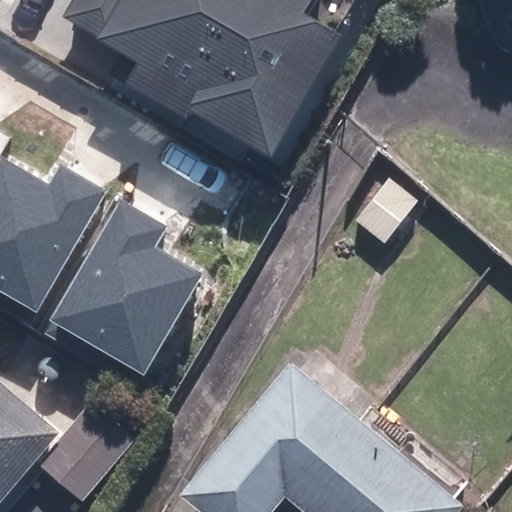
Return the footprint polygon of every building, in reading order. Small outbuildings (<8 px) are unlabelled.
[(189,108),(270,155),(339,37),(301,14),(308,0),(69,0),(60,18),(121,53),(109,73),(184,117),(189,108)] [(0,159),(0,309),(30,326),(107,192),(60,164),(47,186),(0,159)] [(380,174),(343,219),(383,252),(420,208),(380,174)] [(45,333),(139,386),(203,273),(155,246),(168,225),(119,197),(50,320),(52,321),(45,333)] [(446,511),(275,371),(166,503),(177,511),(265,511),(272,505),(280,511),(446,511)] [(0,499),(53,437),(0,392),(0,499)] [(82,504),(134,443),(90,407),(38,468),(82,504)]
